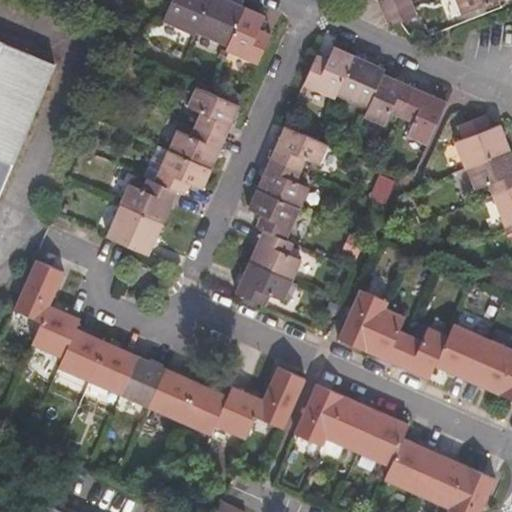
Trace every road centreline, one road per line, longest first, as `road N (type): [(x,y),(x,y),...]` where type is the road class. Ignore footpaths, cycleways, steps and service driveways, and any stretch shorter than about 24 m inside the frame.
road 1 (residential): [(189,295),(511,442)]
road 2 (residential): [(313,10),(189,295)]
road 3 (residential): [(511,93),(313,10)]
road 4 (residential): [(65,237),(189,295)]
